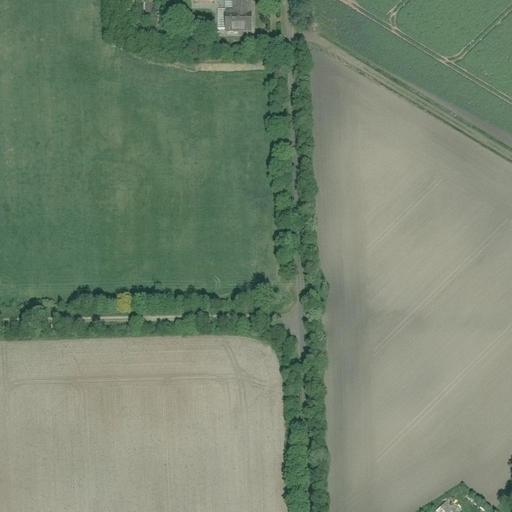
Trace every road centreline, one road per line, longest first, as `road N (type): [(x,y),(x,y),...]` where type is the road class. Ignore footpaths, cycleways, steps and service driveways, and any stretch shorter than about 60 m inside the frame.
road 1 (track): [(286,0),(306,511)]
road 2 (track): [(299,321),(0,322)]
